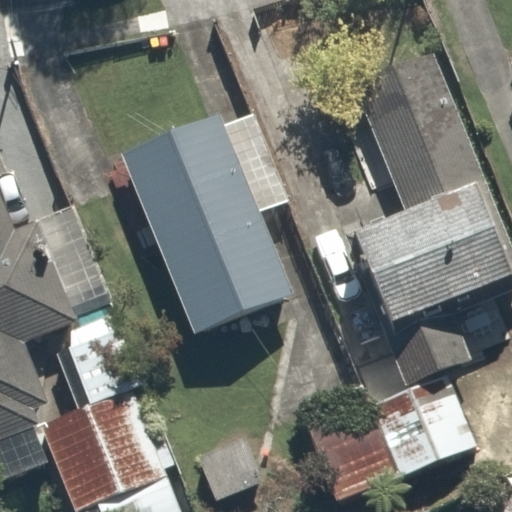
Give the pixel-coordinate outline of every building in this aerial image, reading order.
[(511,0),(473,0),(511,105),(511,0)] [(329,230),(373,343),(339,356),(349,382),(287,406),(327,506),(472,450),(438,363),(460,354),(442,308),(511,280),(511,273),(424,48),(335,83),(384,208),(329,230)] [(278,199),(236,89),(104,140),(179,335),(281,295),(249,210),(278,199)] [(0,214),(0,421),(36,405),(9,345),(72,316),(20,205),(0,214)] [(180,511),(111,336),(50,348),(73,407),(28,424),(62,511),(180,511)]
